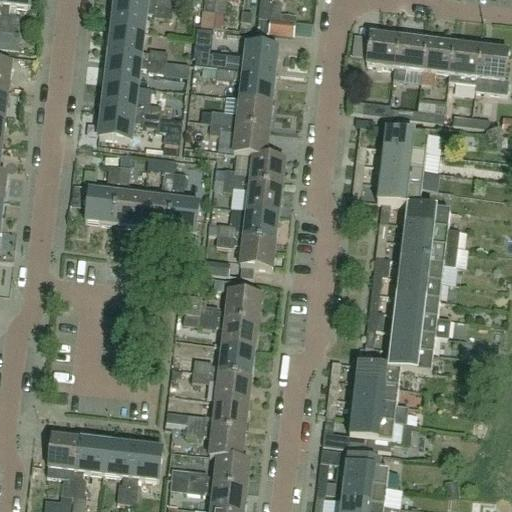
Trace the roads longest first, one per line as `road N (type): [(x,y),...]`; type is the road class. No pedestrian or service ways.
road 1 (residential): [(281,511),(296,373),(314,346),(330,227),(318,190),(341,0)]
road 2 (residential): [(35,286),(70,0)]
road 3 (residential): [(7,511),(12,472),(3,442),(15,337),(31,314),(35,286)]
road 4 (residential): [(145,391),(84,384),(94,293),(35,286)]
